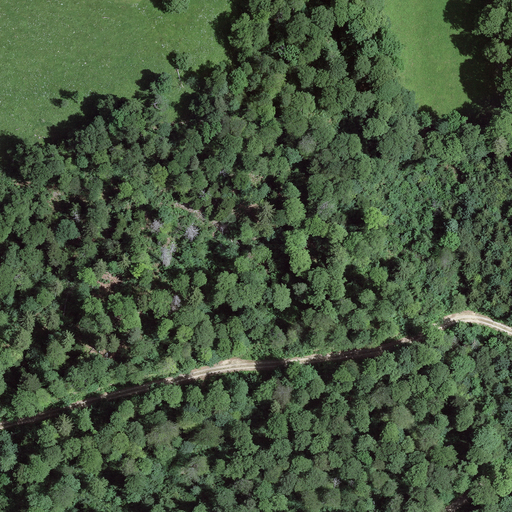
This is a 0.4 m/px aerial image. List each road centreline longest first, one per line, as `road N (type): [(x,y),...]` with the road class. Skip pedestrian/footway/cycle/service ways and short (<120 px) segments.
road 1 (track): [(0,427),(200,375),(393,346),(464,318),(511,332)]
road 2 (track): [(511,224),(471,194),(455,165),(429,143),(434,129),(498,115),(511,99)]
